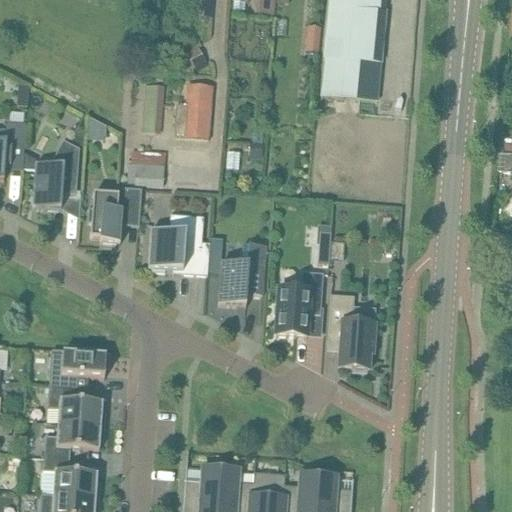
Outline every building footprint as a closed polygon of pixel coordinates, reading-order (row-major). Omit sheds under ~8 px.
[(210,0),(195,0),(194,19),(209,20),(210,6),(210,0)] [(273,17),(274,0),(254,0),(254,16),(273,17)] [(329,0),(321,98),(356,102),(376,103),(384,14),(353,11),(353,0),(329,0)] [(317,55),(320,29),(306,27),(303,53),(317,55)] [(186,57),(175,63),(183,77),(195,70),(197,74),(207,68),(197,49),(185,55),(186,57)] [(94,98),(101,86),(90,80),(83,93),(94,98)] [(144,86),(140,134),(160,135),(163,87),(144,86)] [(212,89),(192,88),(187,87),(185,107),(176,107),(174,133),(174,140),(208,142),(212,89)] [(0,183),(3,184),(4,167),(9,167),(9,172),(22,173),(25,126),(6,125),(5,132),(0,131),(0,183)] [(34,167),(31,210),(60,213),(61,200),(75,201),(79,151),(63,143),(49,168),(34,167)] [(249,144),(249,160),(261,161),(262,145),(249,144)] [(165,156),(130,153),(130,165),(127,165),(126,185),(162,188),(165,156)] [(511,156),(500,156),(499,173),(511,174),(511,156)] [(87,211),(86,226),(90,226),(89,241),(99,241),(99,245),(119,247),(120,224),(137,225),(137,229),(139,229),(141,192),(118,190),(117,198),(92,196),(91,211),(87,211)] [(150,233),(147,271),(171,273),(171,276),(207,279),(209,246),(201,246),(203,220),(176,218),(175,228),(168,228),(168,234),(150,233)] [(319,235),(317,267),(328,267),(328,263),(330,244),(330,236),(319,235)] [(330,244),(328,263),(342,264),(344,245),(330,244)] [(238,302),(246,302),(247,290),(263,291),(266,249),(248,248),(247,268),(220,266),(217,308),(237,309),(238,302)] [(275,338),(306,341),(308,319),(320,320),(323,277),(301,275),(300,293),(278,292),(277,309),(274,309),(273,317),(277,317),(275,338)] [(330,298),(327,339),(341,340),(338,372),(368,374),(369,357),(372,357),(374,326),(352,325),(354,299),(330,298)] [(51,353),(48,389),(74,391),(75,379),(103,381),(104,372),(108,373),(109,357),(51,353)] [(56,427),(104,431),(105,415),(101,414),(102,405),(73,403),(74,391),(48,389),(47,411),(57,412),(56,427)] [(45,439),(43,461),(69,463),(70,451),(98,453),(99,444),(103,444),(104,431),(56,427),(56,439),(45,439)] [(69,463),(43,461),(42,473),(53,474),(52,497),(99,501),(100,486),(96,486),(97,476),(68,474),(69,463)] [(217,511),(220,473),(204,472),(203,483),(184,482),(182,511),(217,511)] [(236,474),(220,473),(217,511),(251,511),(254,487),(235,485),(236,474)] [(254,476),(254,487),(251,511),(280,511),(282,488),(283,478),(254,476)] [(315,511),(318,480),(302,479),(301,490),(282,488),(280,511),(315,511)] [(333,481),(318,480),(315,511),(350,511),(352,493),(333,492),(333,481)] [(97,511),(99,501),(52,497),(41,497),(39,511),(97,511)]
